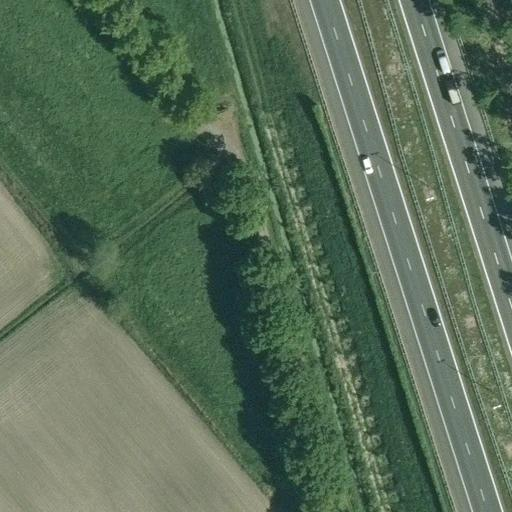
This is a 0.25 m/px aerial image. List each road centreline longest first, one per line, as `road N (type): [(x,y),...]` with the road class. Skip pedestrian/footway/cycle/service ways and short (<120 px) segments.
road 1 (motorway): [(323,0),(486,511)]
road 2 (motorway): [(511,310),(413,0)]
